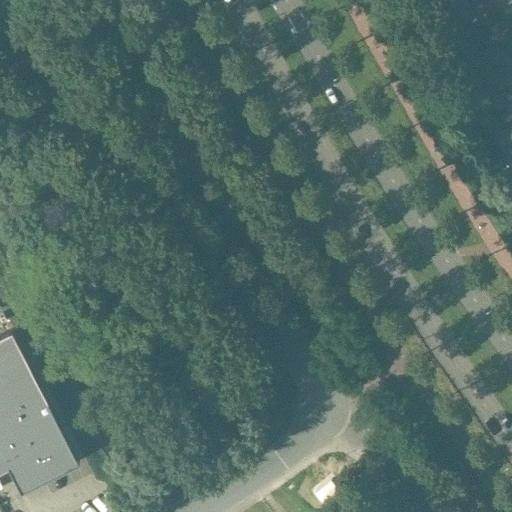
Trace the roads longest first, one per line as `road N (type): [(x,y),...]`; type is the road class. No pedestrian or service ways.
road 1 (secondary): [(235,0),(428,328),(511,443)]
road 2 (unclassified): [(319,409),(319,383),(284,340),(0,21)]
road 3 (secondary): [(511,350),(436,248),(278,0)]
road 4 (unclassified): [(186,511),(303,437),(319,409)]
road 5 (unclassified): [(430,511),(363,432),(319,409)]
